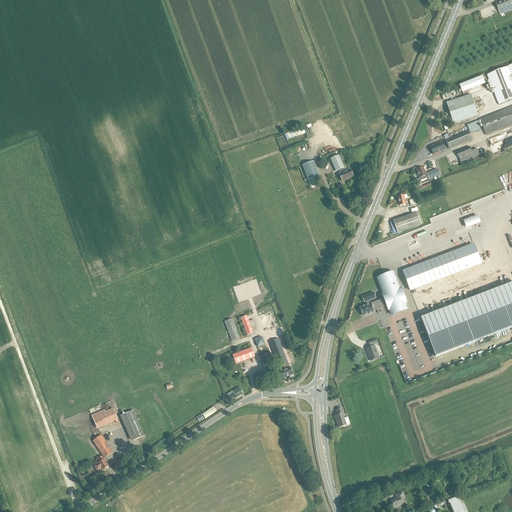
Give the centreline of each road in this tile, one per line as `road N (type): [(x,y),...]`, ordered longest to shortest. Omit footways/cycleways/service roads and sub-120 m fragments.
road 1 (primary): [(330,330),(460,0)]
road 2 (tertiary): [(76,511),(230,409),(279,392)]
road 3 (track): [(80,509),(0,298)]
